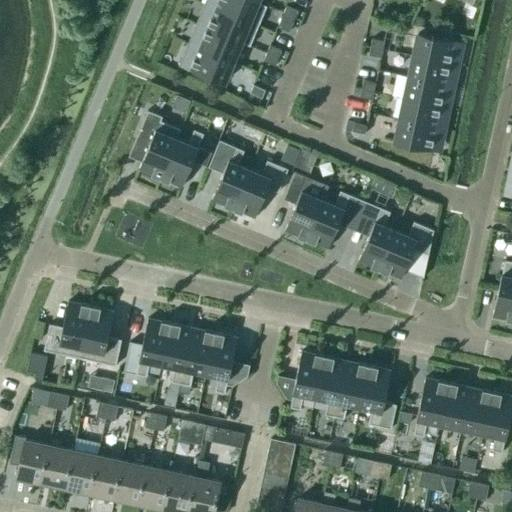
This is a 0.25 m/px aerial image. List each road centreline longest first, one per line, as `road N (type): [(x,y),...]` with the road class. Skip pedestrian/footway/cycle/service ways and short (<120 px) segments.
road 1 (residential): [(434,327),(411,332),(36,252)]
road 2 (residential): [(434,327),(420,313),(120,187)]
road 3 (residential): [(325,141),(271,118),(319,0)]
road 4 (residential): [(482,206),(325,141)]
road 5 (residential): [(360,3),(325,141)]
road 6 (residential): [(482,206),(511,68)]
road 7 (residential): [(454,332),(482,206)]
